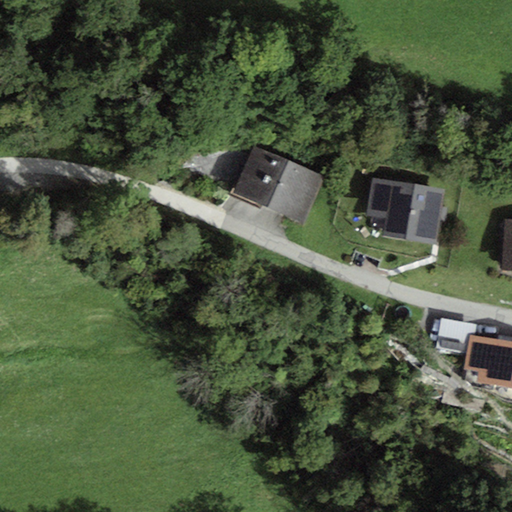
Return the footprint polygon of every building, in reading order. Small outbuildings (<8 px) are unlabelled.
[(324,177),(253,148),(233,195),(305,225),(324,177)] [(448,189),(373,176),(366,214),(387,218),(384,236),(438,245),(448,189)] [(511,219),(506,219),(503,270),(511,270),(511,219)] [(477,323),(441,317),(436,349),(467,354),(470,335),(475,336),(477,323)] [(511,341),(475,336),(470,335),(467,354),(464,369),(478,372),(476,382),(511,387),(511,341)]
